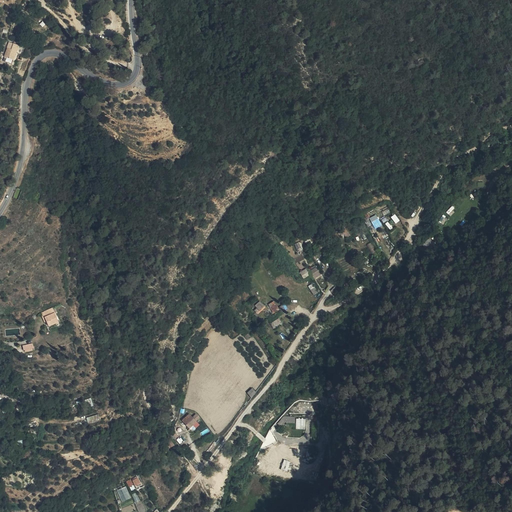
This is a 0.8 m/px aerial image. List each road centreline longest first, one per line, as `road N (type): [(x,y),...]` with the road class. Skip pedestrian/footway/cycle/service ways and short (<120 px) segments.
road 1 (track): [(167,511),(309,327),(382,271),(457,159),(511,142)]
road 2 (residential): [(132,0),(138,64),(128,82),(103,82),(61,55),(38,59),(28,79),(18,166),(0,208)]
